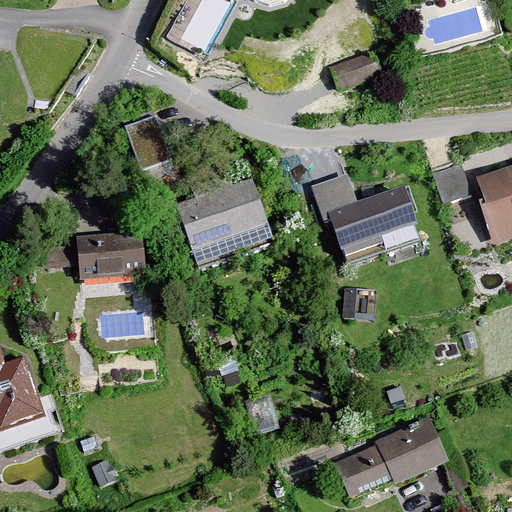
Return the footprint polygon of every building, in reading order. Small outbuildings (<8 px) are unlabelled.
[(373,51),(329,67),(337,91),(382,75),(373,51)] [(79,70),(65,91),(76,99),(90,77),(79,70)] [(155,115),(125,126),(141,170),(171,159),(155,115)] [(511,170),(464,185),(483,248),(511,238),(511,170)] [(340,182),(302,193),(326,271),(405,247),(390,198),(349,211),(340,182)] [(242,188),(164,215),(184,273),(262,246),(242,188)] [(133,236),(67,242),(70,284),(137,278),(133,236)] [(0,434),(37,423),(19,365),(0,371),(0,434)] [(261,434),(279,430),(272,396),(254,400),(261,434)] [(416,429),(324,471),(341,510),(433,468),(416,429)]
